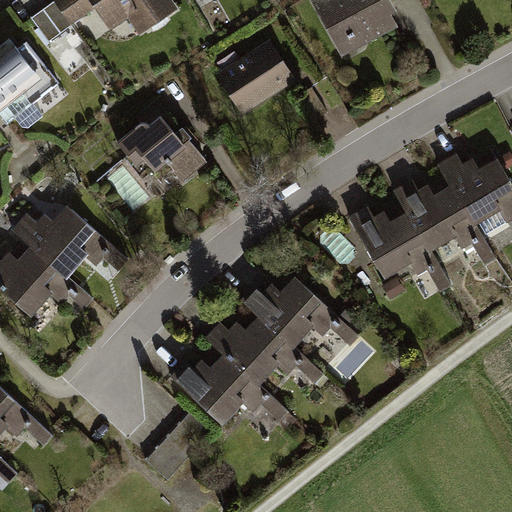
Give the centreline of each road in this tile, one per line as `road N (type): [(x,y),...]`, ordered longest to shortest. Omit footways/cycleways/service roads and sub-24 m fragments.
road 1 (residential): [(100,371),(214,255),(318,181),(511,69)]
road 2 (track): [(511,316),(261,511)]
